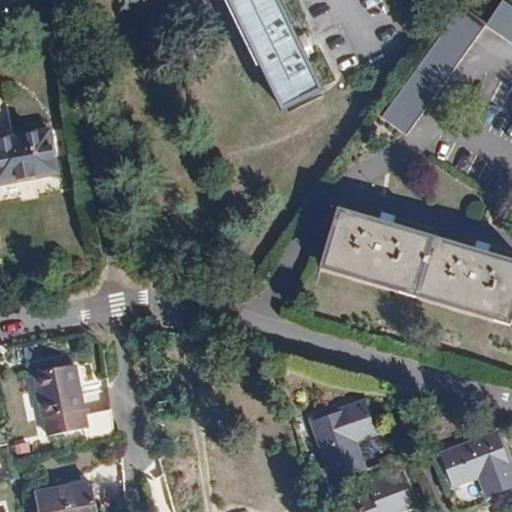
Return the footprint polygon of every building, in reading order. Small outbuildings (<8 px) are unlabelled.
[(228,0),(281,109),(321,90),(304,55),(295,37),(277,0),(228,0)] [(502,0),(486,24),(485,26),(511,43),(511,6),(503,0),(502,0)] [(407,135),(485,26),(486,24),(462,7),(382,117),(407,135)] [(295,37),(304,55),(315,49),(307,31),(295,37)] [(37,161),(54,155),(49,131),(0,140),(0,185),(40,178),(37,161)] [(58,174),(54,155),(37,161),(40,178),(58,174)] [(511,324),(511,261),(338,210),(320,270),(511,327),(511,324)] [(34,380),(76,374),(74,365),(33,375),(34,380)] [(79,388),(76,374),(34,380),(43,420),(79,411),(74,388),(79,388)] [(90,411),(109,407),(103,381),(85,386),(90,411)] [(84,410),(79,388),(74,388),(79,411),(84,410)] [(354,441),(376,432),(366,402),(313,420),(334,480),(364,469),(354,441)] [(73,433),(75,443),(85,441),(83,431),(73,433)] [(511,488),(511,471),(498,435),(442,456),(453,486),(479,476),(487,498),(511,488)] [(389,511),(413,504),(403,475),(374,486),(376,492),(337,507),(338,511),(389,511)] [(95,511),(90,482),(34,493),(37,511),(95,511)]
